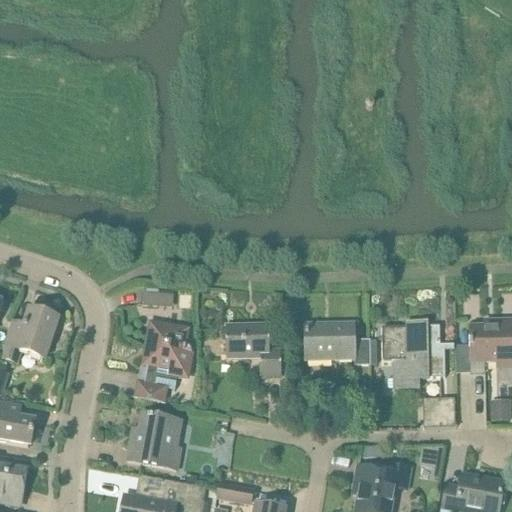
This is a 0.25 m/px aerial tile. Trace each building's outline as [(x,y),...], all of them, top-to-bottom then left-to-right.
[(142,295),(141,307),(172,310),(173,297),(142,295)] [(44,362),(58,322),(29,313),(24,328),(11,324),(0,358),(0,360),(17,366),(21,354),(44,362)] [(469,364),(511,363),(511,322),(496,323),(496,329),(469,330),(469,364)] [(388,392),(419,391),(418,381),(445,381),(444,353),(440,353),(439,329),(427,329),(427,325),(410,325),(410,329),(382,330),(382,364),(392,364),(393,382),(388,382),(388,392)] [(354,342),(354,326),(304,327),(305,363),(354,362),(354,368),(371,368),(370,342),(354,342)] [(281,379),(280,353),(269,353),(268,327),(225,329),(226,361),(260,360),(260,380),(281,379)] [(144,386),(138,385),(135,400),(164,406),(166,391),(175,393),(178,378),(187,380),(191,355),(187,349),(184,349),(188,332),(157,330),(155,340),(151,339),(151,337),(150,337),(144,369),(147,369),(144,386)] [(423,402),(423,432),(455,431),(454,401),(423,402)] [(511,402),(490,403),(491,424),(511,424),(511,402)] [(18,420),(20,410),(20,408),(1,405),(0,404),(0,445),(28,450),(30,437),(32,438),(35,423),(18,420)] [(127,464),(176,473),(180,452),(170,450),(174,428),(179,429),(180,424),(141,417),(137,444),(130,443),(127,464)] [(422,450),(419,468),(434,470),(432,481),(438,482),(444,450),(422,450)] [(0,506),(3,507),(5,496),(23,499),(27,473),(0,468),(0,506)] [(391,468),(390,475),(358,469),(355,486),(360,487),(355,511),(390,511),(395,485),(408,488),(411,471),(391,468)] [(446,487),(441,511),(498,511),(504,484),(478,480),(477,484),(462,482),(463,477),(462,477),(460,489),(446,487)] [(122,511),(201,511),(205,490),(195,489),(185,487),(184,487),(165,483),(162,496),(137,491),(135,501),(125,499),(124,504),(122,511)] [(219,488),(216,501),(250,507),(252,494),(219,488)]
